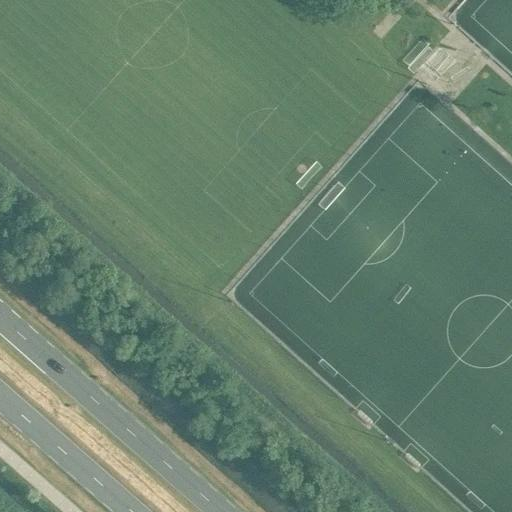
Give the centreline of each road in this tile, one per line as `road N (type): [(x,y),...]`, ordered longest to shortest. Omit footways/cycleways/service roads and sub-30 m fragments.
road 1 (primary): [(204,511),(0,316)]
road 2 (primary): [(0,396),(131,511)]
